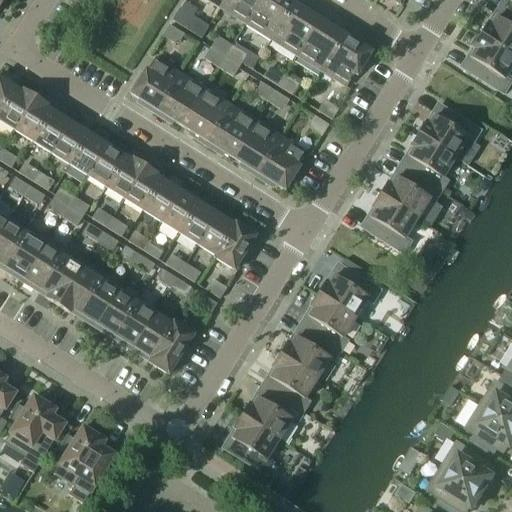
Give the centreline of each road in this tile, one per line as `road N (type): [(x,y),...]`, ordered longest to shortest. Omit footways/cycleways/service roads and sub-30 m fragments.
road 1 (residential): [(0,325),(176,436),(304,232)]
road 2 (residential): [(45,0),(16,52),(304,232)]
road 3 (residential): [(304,232),(416,54)]
